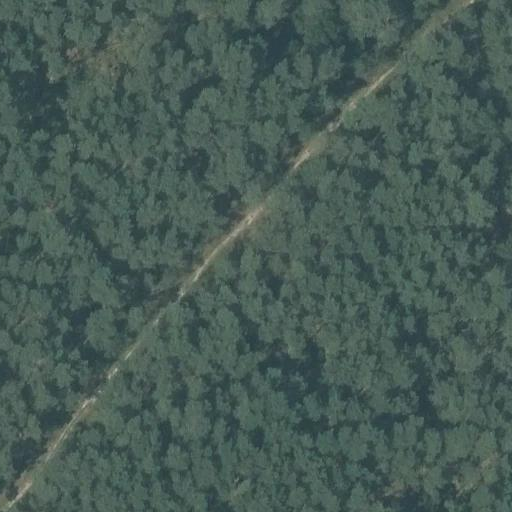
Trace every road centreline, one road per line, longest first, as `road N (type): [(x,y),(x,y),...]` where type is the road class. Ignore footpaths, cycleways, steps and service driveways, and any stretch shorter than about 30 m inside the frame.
road 1 (track): [(460,0),(318,143),(19,511)]
road 2 (track): [(511,191),(477,0)]
